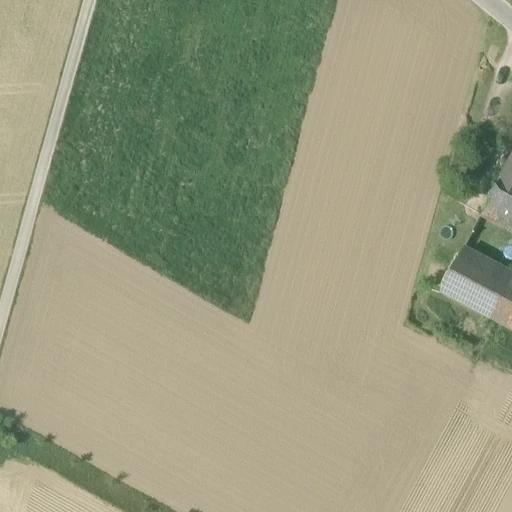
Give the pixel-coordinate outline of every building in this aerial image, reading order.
[(511,157),(498,184),(511,191),(511,157)] [(511,191),(498,184),(484,212),(511,227),(511,191)] [(511,282),(511,274),(465,250),(442,297),(490,323),(492,321),(511,282)] [(511,282),(492,321),(511,332),(511,282)] [(491,328),(484,340),(491,344),(498,332),(491,328)]
